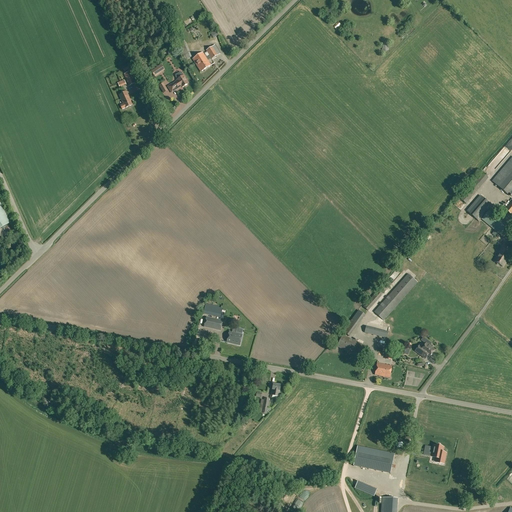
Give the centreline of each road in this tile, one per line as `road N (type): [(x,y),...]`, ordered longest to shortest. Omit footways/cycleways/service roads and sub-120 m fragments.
road 1 (unclassified): [(420,396),(0,317)]
road 2 (unclassified): [(37,255),(295,0)]
